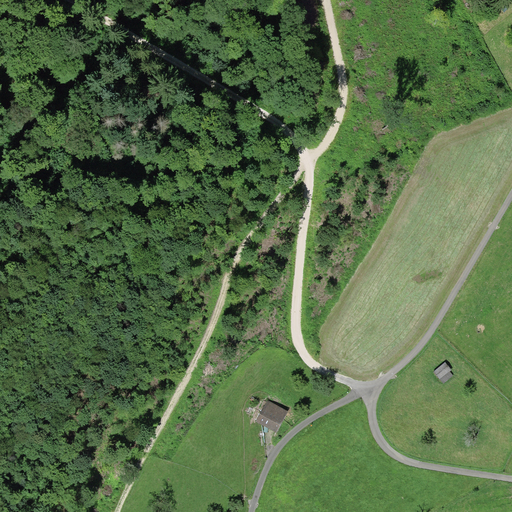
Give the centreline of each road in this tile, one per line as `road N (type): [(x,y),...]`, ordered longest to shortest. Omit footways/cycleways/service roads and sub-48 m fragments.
road 1 (track): [(116,511),(233,267),(332,125),(343,58),(330,0)]
road 2 (track): [(364,394),(313,364),(299,334),(313,180),(286,128),(69,0)]
road 3 (track): [(511,198),(455,301),(401,365),(364,394)]
road 4 (track): [(364,394),(390,452),(412,464),(511,476)]
road 5 (track): [(255,511),(278,449),(319,411),(364,394)]
